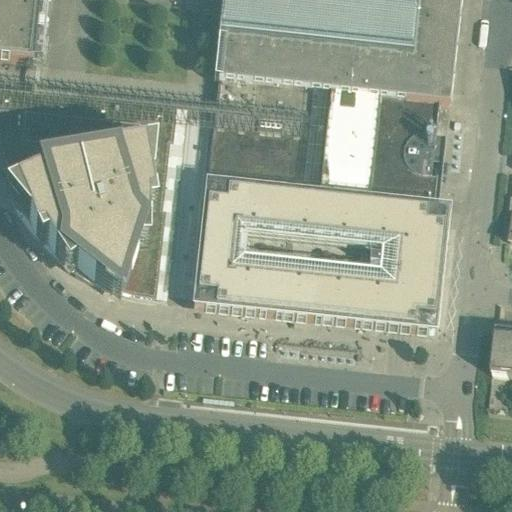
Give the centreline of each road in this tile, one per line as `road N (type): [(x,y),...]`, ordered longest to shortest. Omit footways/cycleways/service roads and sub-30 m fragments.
road 1 (residential): [(462,396),(139,360),(75,328),(0,245)]
road 2 (residential): [(473,292),(498,40)]
